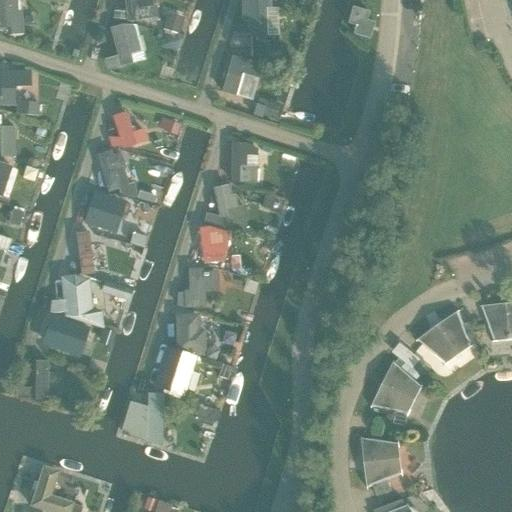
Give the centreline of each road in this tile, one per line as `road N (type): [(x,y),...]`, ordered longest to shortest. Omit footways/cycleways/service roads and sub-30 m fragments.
road 1 (residential): [(355,160),(0,47)]
road 2 (residential): [(278,511),(297,446),(306,315),(355,160)]
road 3 (residential): [(346,511),(338,473),(341,413),(368,358),(419,308),(511,274)]
road 4 (residential): [(355,160),(380,81),(388,0)]
